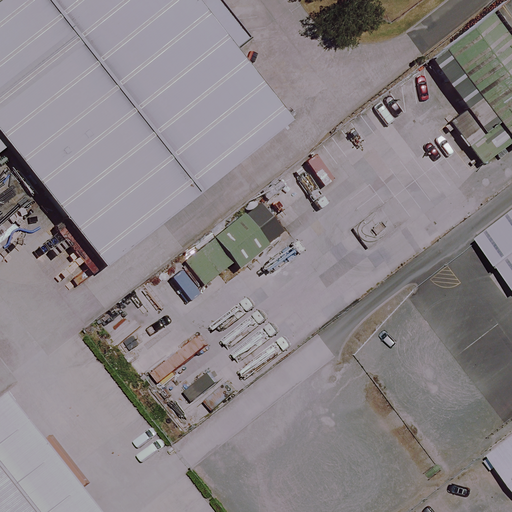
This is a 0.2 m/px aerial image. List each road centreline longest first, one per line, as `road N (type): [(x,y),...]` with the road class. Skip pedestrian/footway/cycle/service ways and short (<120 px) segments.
road 1 (unknown): [(348,97),(32,352)]
road 2 (unknown): [(469,0),(348,97)]
road 3 (unknown): [(261,0),(348,97)]
